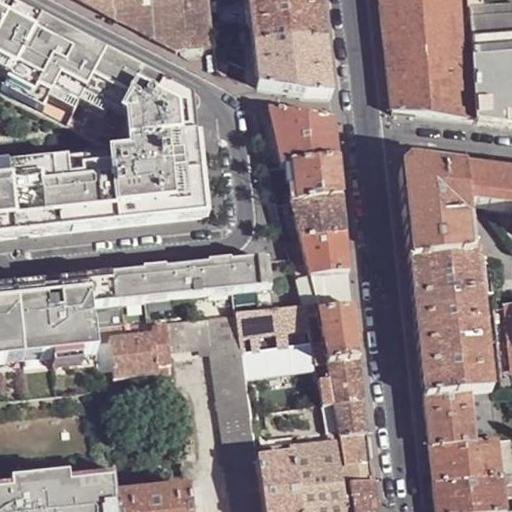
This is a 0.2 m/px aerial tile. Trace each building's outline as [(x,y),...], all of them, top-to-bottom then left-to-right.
[(0,244),(204,225),(192,100),(1,0),(0,0),(0,78),(75,115),(86,95),(127,112),(129,145),(112,146),(114,158),(0,165),(0,244)] [(207,0),(70,0),(175,55),(214,51),(207,0)] [(246,0),(252,49),(324,48),(321,22),(319,0),(246,0)] [(392,116),(476,125),(472,61),(462,62),(457,0),(378,0),(386,65),(392,116)] [(467,0),(469,9),(480,8),(479,0),(467,0)] [(502,128),(511,128),(511,5),(480,8),(469,9),(472,61),(476,125),(502,128)] [(324,48),(252,49),(254,72),(256,91),(277,96),(303,101),(331,103),(328,78),(324,48)] [(246,88),(256,91),(254,72),(246,72),(246,88)] [(332,123),(266,111),(281,167),(284,167),(292,166),(336,161),(334,145),(332,123)] [(336,161),(292,166),(297,204),(340,199),(338,178),(336,161)] [(292,166),(284,167),(291,204),(297,204),(292,166)] [(409,166),(398,177),(399,184),(406,246),(408,266),(465,259),(461,223),(466,223),(464,208),(461,173),(409,166)] [(511,179),(461,173),(464,208),(511,214),(511,223),(511,230),(511,229),(511,179)] [(297,204),(291,204),(301,241),(345,236),(342,217),(340,199),(297,204)] [(345,236),(301,241),(307,265),(294,267),(298,281),(311,280),(349,274),(347,254),(345,236)] [(476,258),(481,296),(487,295),(482,257),(476,258)] [(411,287),(412,303),(481,296),(476,258),(465,259),(408,266),(411,287)] [(0,511),(115,511),(114,503),(114,493),(98,343),(97,332),(130,328),(138,328),(168,324),(210,319),(238,317),(274,313),(269,267),(0,294),(0,511)] [(349,274),(311,280),(317,316),(319,316),(353,312),(351,292),(349,274)] [(311,280),(298,281),(302,294),(305,309),(308,318),(317,316),(311,280)] [(416,329),(418,351),(486,343),(481,296),(412,303),(416,329)] [(274,313),(238,317),(242,349),(311,340),(308,318),(305,309),(274,313)] [(353,312),(319,316),(324,345),(328,365),(359,361),(356,335),(353,312)] [(238,317),(210,319),(214,349),(233,511),(264,511),(257,464),(256,451),(242,349),(238,317)] [(210,319),(168,324),(169,330),(172,354),(214,349),(210,319)] [(131,339),(130,328),(97,332),(98,343),(110,342),(131,339)] [(138,328),(130,328),(131,339),(142,338),(141,333),(139,333),(138,328)] [(155,337),(157,357),(172,356),(172,354),(169,330),(155,331),(155,337)] [(110,342),(115,382),(160,377),(157,357),(155,337),(142,338),(131,339),(110,342)] [(421,378),(424,401),(468,396),(487,394),(492,393),(486,343),(418,351),(421,378)] [(324,345),(313,346),(315,365),(328,365),(324,345)] [(359,361),(328,365),(330,380),(335,407),(363,403),(361,381),(359,361)] [(503,392),(511,391),(511,379),(511,380),(511,378),(501,379),(503,392)] [(330,380),(317,381),(322,409),(335,407),(330,380)] [(487,394),(468,396),(469,405),(484,402),(488,402),(487,394)] [(427,428),(429,452),(474,447),(473,439),(469,405),(468,396),(424,401),(427,428)] [(192,399),(177,400),(180,429),(195,428),(192,399)] [(482,445),(488,445),(484,402),(469,405),(473,439),(481,438),(482,445)] [(363,403),(335,407),(339,433),(339,438),(367,435),(365,418),(363,403)] [(335,407),(322,409),(326,434),(339,433),(335,407)] [(195,428),(180,429),(184,459),(199,457),(195,428)] [(339,433),(326,434),(327,443),(327,445),(336,443),(340,442),(339,438),(339,433)] [(367,435),(339,438),(340,442),(344,467),(370,464),(368,449),(367,435)] [(481,438),(473,439),(474,447),(482,445),(481,438)] [(345,511),(342,488),(339,468),(336,443),(327,445),(327,443),(292,447),(294,459),(300,511),(345,511)] [(474,447),(429,452),(431,470),(433,486),(500,478),(496,444),(488,445),(482,445),(474,447)] [(300,511),(294,459),(257,464),(264,511),(300,511)] [(370,464),(344,467),(348,487),(372,485),(370,464)] [(436,511),(506,511),(503,478),(500,478),(433,486),(435,503),(436,511)] [(375,511),(372,485),(348,487),(351,511),(375,511)] [(114,493),(114,503),(153,498),(152,488),(114,493)] [(114,503),(115,511),(189,511),(188,494),(153,498),(114,503)]
